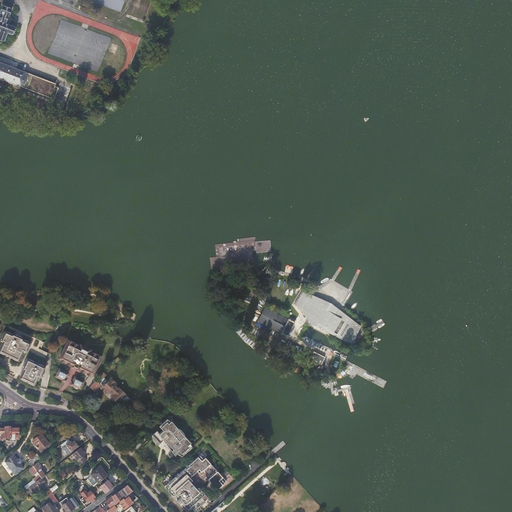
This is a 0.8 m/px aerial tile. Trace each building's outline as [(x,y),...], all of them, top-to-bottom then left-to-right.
[(61,0),(72,4),(74,0),(92,0),(119,10),(122,0),(61,0)] [(0,40),(2,41),(2,40),(4,41),(7,33),(8,33),(9,34),(11,34),(13,34),(12,33),(13,33),(14,33),(15,29),(15,28),(14,28),(15,27),(15,26),(14,26),(12,24),(10,24),(6,22),(8,16),(9,16),(12,8),(2,4),(0,8),(0,12),(0,13),(0,40)] [(56,84),(0,62),(0,78),(54,99),(58,88),(55,86),(56,84)] [(360,327),(360,326),(347,316),(347,317),(345,316),(346,315),(331,303),(302,291),(303,292),(296,304),(295,303),(294,304),(311,324),(333,335),(334,334),(336,335),(335,336),(352,345),(353,344),(351,344),(358,328),(359,326),(360,327)] [(303,292),(302,291),(295,303),(296,304),(303,292)] [(258,321),(281,333),(288,337),(291,329),(290,328),(293,322),(294,323),(295,322),(288,319),(264,308),(258,321)] [(351,344),(353,344),(360,327),(359,326),(358,328),(351,344)] [(3,342),(0,347),(0,350),(5,354),(8,348),(14,351),(12,356),(19,360),(23,352),(24,349),(26,350),(29,345),(22,341),(22,339),(13,334),(12,336),(4,333),(1,338),(3,340),(3,342)] [(79,350),(68,345),(63,355),(64,355),(62,358),(63,359),(62,363),(71,367),(70,368),(73,370),(74,369),(78,371),(78,372),(81,373),(82,373),(90,377),(92,374),(93,374),(95,371),(96,371),(101,362),(91,356),(92,354),(80,348),(79,350)] [(8,348),(5,354),(12,356),(14,351),(8,348)] [(313,351),(310,358),(321,364),(325,357),(313,351)] [(45,368),(26,359),(23,365),(25,365),(23,369),(20,376),(35,384),(38,377),(40,373),(42,374),(45,368)] [(67,376),(60,372),(58,373),(55,379),(62,382),(64,382),(67,376)] [(101,387),(102,388),(101,388),(107,393),(110,390),(114,395),(113,396),(118,401),(124,395),(114,386),(116,384),(111,379),(108,382),(104,379),(106,377),(104,374),(91,388),(94,391),(95,391),(96,392),(101,387)] [(83,384),(75,380),(72,386),(73,388),(80,391),(83,386),(83,384)] [(124,395),(118,401),(122,405),(129,398),(125,394),(124,395)] [(127,415),(119,422),(124,427),(131,420),(127,415)] [(176,453),(179,455),(188,446),(187,445),(190,443),(185,437),(184,437),(176,428),(176,426),(170,421),(168,423),(165,420),(159,426),(162,430),(159,433),(156,430),(153,433),(152,434),(153,438),(154,440),(158,444),(164,439),(163,438),(165,438),(171,448),(170,449),(174,455),(176,453)] [(18,428),(10,428),(10,427),(4,427),(4,428),(0,428),(0,439),(5,439),(5,438),(10,439),(10,440),(15,440),(15,439),(18,439),(18,435),(18,428)] [(41,435),(32,442),(39,451),(39,450),(48,444),(47,443),(41,435)] [(65,445),(71,452),(78,447),(74,442),(72,443),(70,442),(68,439),(60,445),(62,447),(65,445)] [(48,444),(39,450),(40,452),(48,446),(49,445),(49,444),(49,443),(48,443),(47,443),(48,444)] [(190,448),(188,446),(179,455),(182,457),(182,455),(190,448)] [(72,455),(79,465),(85,460),(82,457),(85,455),(80,449),(72,455)] [(178,465),(160,482),(173,496),(175,496),(182,503),(181,505),(187,511),(197,511),(201,509),(203,511),(213,502),(199,487),(197,489),(191,483),(189,481),(191,479),(200,471),(203,473),(201,475),(207,481),(209,479),(211,481),(210,482),(211,484),(210,485),(213,488),(214,487),(215,489),(216,488),(218,489),(227,481),(201,453),(183,470),(178,465)] [(4,462),(14,475),(23,468),(19,464),(20,463),(17,460),(16,460),(13,455),(4,462)] [(28,469),(33,475),(37,472),(38,474),(33,479),(36,482),(42,478),(45,475),(41,470),(42,468),(37,462),(32,467),(28,469)] [(91,474),(98,483),(105,478),(107,476),(100,467),(91,474)] [(36,482),(29,487),(34,493),(46,484),(46,483),(42,478),(36,482)] [(99,486),(105,493),(113,487),(105,478),(98,483),(96,485),(97,487),(99,486)] [(85,481),(90,489),(93,487),(88,479),(85,481)] [(55,484),(49,489),(52,492),(58,487),(55,484)] [(111,497),(105,501),(107,505),(103,508),(105,511),(107,511),(123,499),(124,499),(132,492),(127,486),(111,497)] [(81,494),(87,502),(90,500),(92,503),(96,500),(97,499),(95,496),(94,497),(90,492),(87,494),(85,491),(81,494)] [(123,499),(107,511),(112,511),(116,509),(118,508),(119,508),(121,507),(124,510),(132,504),(128,497),(124,500),(123,499)] [(68,502),(62,506),(65,511),(69,511),(79,506),(75,500),(70,504),(68,502)] [(42,508),(45,511),(58,511),(59,511),(54,505),(52,507),(49,503),(42,508)]
